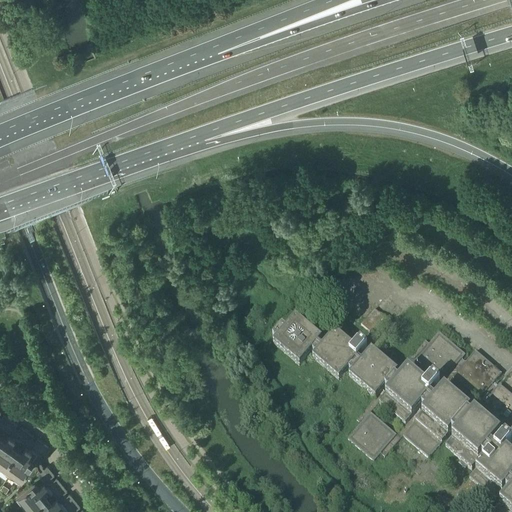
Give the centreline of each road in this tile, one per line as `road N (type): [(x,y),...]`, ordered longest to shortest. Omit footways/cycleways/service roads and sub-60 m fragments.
road 1 (secondary): [(182,511),(131,455),(86,382),(0,166)]
road 2 (motorway): [(196,137),(511,34)]
road 3 (motorway): [(196,137),(356,121),(434,136),(511,173)]
road 4 (motorway): [(390,0),(177,69)]
road 5 (motorway): [(0,207),(196,137)]
road 6 (motorway): [(177,69),(0,139)]
road 7 (motorway): [(336,0),(177,69)]
road 8 (residential): [(95,511),(60,469),(54,439),(0,399)]
